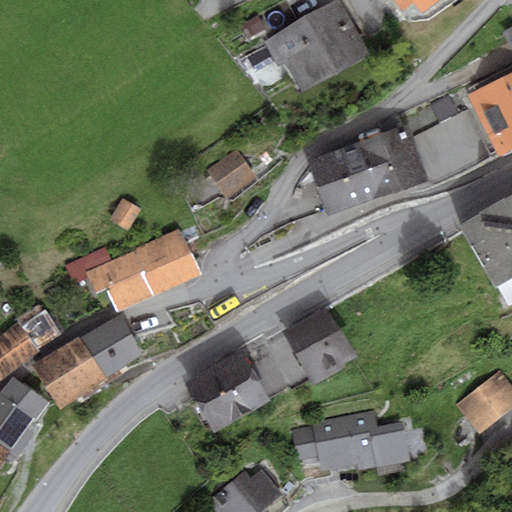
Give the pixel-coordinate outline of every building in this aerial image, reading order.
[(271,38),(264,42),(267,46),(276,61),(279,67),(285,63),(302,92),(370,56),(339,0),(337,0),(298,23),(271,38)] [(440,0),(392,0),(402,12),(412,4),(421,15),(440,0)] [(265,29),(271,38),(298,23),(286,1),(258,17),(265,29)] [(265,29),(258,17),(241,27),(248,39),(265,29)] [(511,26),(501,32),(511,51),(511,26)] [(256,72),(276,61),(267,46),(247,57),(256,72)] [(511,71),(466,95),(498,156),(511,148),(511,71)] [(407,124),(306,161),(327,217),(428,180),(407,124)] [(256,182),(236,150),(206,169),(226,200),(256,182)] [(511,195),(459,226),(494,287),(497,286),(508,306),(511,304),(511,195)] [(141,209),(122,198),(109,219),(128,231),(141,209)] [(199,274),(178,229),(111,260),(105,247),(65,266),(73,285),(88,278),(95,294),(105,290),(116,313),(199,274)] [(18,322),(0,336),(0,381),(39,352),(38,349),(62,336),(41,304),(16,318),(18,322)] [(282,334),(313,386),(346,367),(344,363),(357,356),(328,307),(282,334)] [(142,354),(121,315),(81,338),(79,336),(31,365),(61,410),(107,378),(106,376),(142,354)] [(243,350),(187,383),(215,432),(272,399),(243,350)] [(511,386),(499,371),(457,406),(480,434),(511,408),(511,386)] [(0,393),(0,394),(33,419),(35,420),(48,403),(12,377),(0,393)] [(0,394),(0,447),(9,454),(4,459),(6,461),(13,465),(39,428),(31,422),(33,419),(0,394)] [(313,426),(292,430),(299,467),(319,463),(321,472),(356,466),(357,472),(411,461),(403,421),(377,426),(374,410),(312,422),(313,426)] [(0,470),(6,461),(4,459),(9,454),(0,447),(0,470)] [(250,477),(245,471),(207,501),(215,511),(259,511),(282,494),(261,469),(250,477)]
